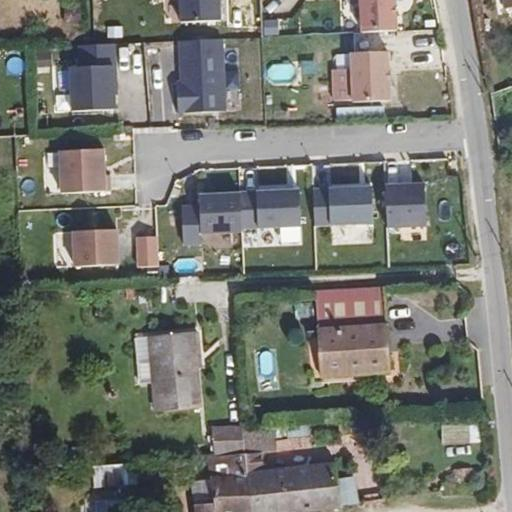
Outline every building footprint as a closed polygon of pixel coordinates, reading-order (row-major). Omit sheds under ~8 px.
[(211,0),(170,0),(172,24),(212,23),(211,0)] [(395,0),(358,0),(360,34),(397,32),(395,0)] [(511,0),(491,0),(493,8),(511,5),(511,0)] [(223,39),(177,41),(181,116),(226,114),(223,39)] [(321,72),(323,103),(338,103),(338,105),(375,102),(373,55),(336,57),(337,72),(321,72)] [(113,63),(69,66),(71,113),(115,111),(113,63)] [(57,151),(59,194),(106,191),(103,148),(57,151)] [(423,181),(386,183),(389,228),(426,226),(423,181)] [(372,222),(370,183),(326,185),(328,224),(372,222)] [(303,226),(301,187),(256,189),(258,228),(303,226)] [(198,232),(258,228),(256,189),(196,192),(198,232)] [(334,242),(375,242),(375,224),(334,225),(334,242)] [(121,268),(119,228),(70,230),(72,270),(121,268)] [(138,266),(160,265),(159,235),(137,236),(138,266)] [(387,372),(381,280),(314,284),(319,376),(387,372)] [(195,352),(200,352),(198,331),(153,335),(158,411),(199,408),(197,368),(195,352)] [(297,444),(297,418),(280,419),(280,446),(297,444)] [(233,469),(239,505),(333,498),(331,479),(324,479),(322,464),(264,469),(264,462),(250,463),(249,449),(280,446),(280,419),(229,422),(231,450),(233,469)] [(200,427),(201,452),(231,450),(229,422),(200,427)] [(480,422),(441,424),(443,445),(481,443),(480,422)] [(357,425),(344,425),(347,443),(359,442),(357,425)] [(201,452),(197,452),(199,473),(233,469),(231,450),(201,452)] [(115,457),(82,459),(83,482),(116,479),(115,462),(115,457)] [(115,462),(116,479),(126,479),(125,462),(115,462)] [(459,466),(442,467),(444,481),(459,481),(459,466)] [(203,511),(239,505),(233,469),(199,473),(198,473),(200,495),(186,497),(187,511),(203,511)] [(184,476),(186,497),(200,495),(198,473),(184,476)] [(331,479),(333,498),(345,495),(342,478),(331,479)]
